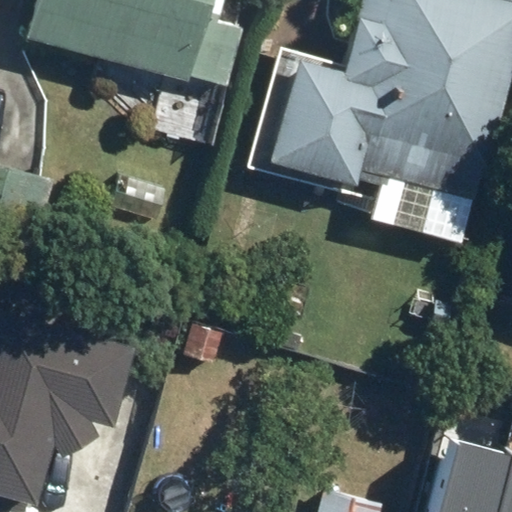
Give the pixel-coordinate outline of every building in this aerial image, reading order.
[(22,0),(14,32),(181,76),(183,70),(220,80),(236,20),(196,9),(197,0),(22,0)] [(511,0),(344,0),(327,65),(288,54),(259,158),(343,181),(348,160),(471,193),(511,43),(511,0)] [(45,174),(0,162),(0,251),(23,258),(45,174)] [(126,339),(0,302),(0,511),(7,491),(26,497),(44,434),(52,448),(90,429),(80,408),(104,415),(126,339)] [(511,511),(511,439),(447,423),(423,511),(511,511)] [(368,511),(372,501),(319,486),(310,511),(368,511)]
